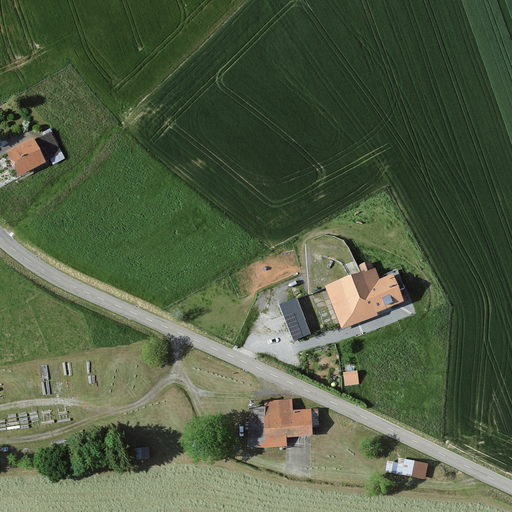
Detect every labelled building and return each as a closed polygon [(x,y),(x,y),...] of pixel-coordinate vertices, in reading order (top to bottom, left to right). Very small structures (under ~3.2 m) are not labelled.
[(57,155),(46,135),(29,144),(27,141),(0,155),(14,180),(41,166),(40,164),(57,155)] [(372,263),(359,268),(361,273),(325,287),(343,331),(378,317),(377,315),(400,306),(388,278),(379,282),(375,273),(376,272),(372,263)] [(297,300),(279,306),(293,342),(311,335),(297,300)] [(359,384),(357,372),(343,374),(345,386),(359,384)] [(245,410),(245,449),(255,450),(283,450),(282,440),(306,439),(306,430),(316,430),(315,412),(289,412),(289,403),(261,404),(261,410),(245,410)] [(135,458),(151,458),(150,446),(134,446),(135,458)] [(422,481),(425,466),(394,460),(393,465),(384,464),(382,474),(422,481)]
